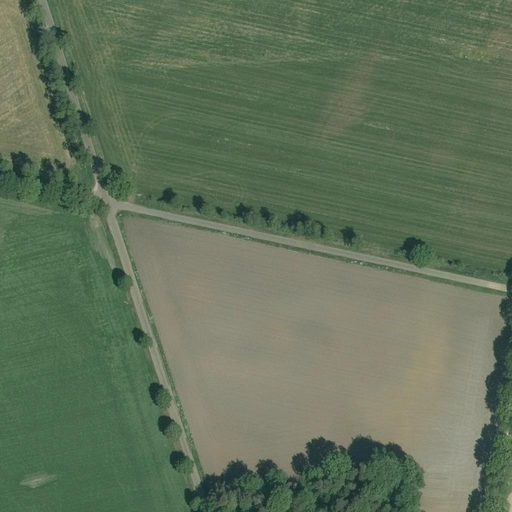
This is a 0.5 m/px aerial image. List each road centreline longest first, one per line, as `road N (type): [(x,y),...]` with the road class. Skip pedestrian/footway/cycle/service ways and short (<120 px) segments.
road 1 (unclassified): [(511,290),(105,202)]
road 2 (residential): [(205,511),(105,202)]
road 3 (residential): [(105,202),(44,0)]
